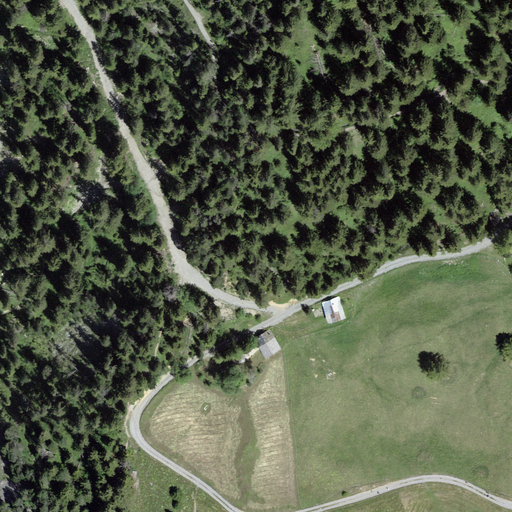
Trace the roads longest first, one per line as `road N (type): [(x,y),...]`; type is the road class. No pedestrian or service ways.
road 1 (track): [(511,224),(475,249),(392,265),(275,318),(191,360),(136,408),(128,427),(133,439),(227,511)]
road 2 (track): [(66,0),(93,39),(178,271),(217,300),(275,318)]
road 3 (track): [(311,511),(423,478),(511,506)]
